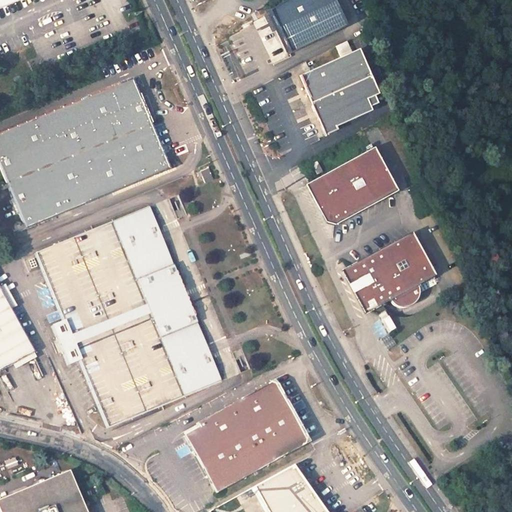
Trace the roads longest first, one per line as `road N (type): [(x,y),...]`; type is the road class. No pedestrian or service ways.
road 1 (primary): [(438,511),(312,313),(173,0)]
road 2 (primary): [(154,0),(296,318),(417,511)]
road 3 (unknown): [(202,167),(22,241),(0,187)]
road 4 (tertiary): [(0,427),(119,468),(158,511)]
road 5 (unknown): [(220,346),(225,383),(101,445)]
road 6 (unknown): [(0,130),(152,65)]
road 7 (unknown): [(176,228),(211,350)]
